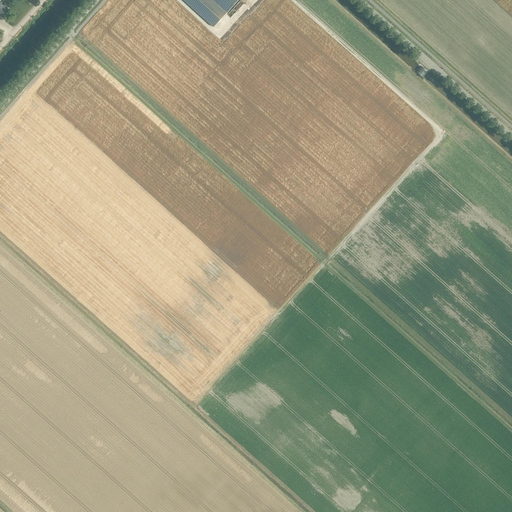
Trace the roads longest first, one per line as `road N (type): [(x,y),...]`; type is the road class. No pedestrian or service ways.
road 1 (secondary): [(511,135),(359,0)]
road 2 (secondary): [(0,107),(95,0)]
